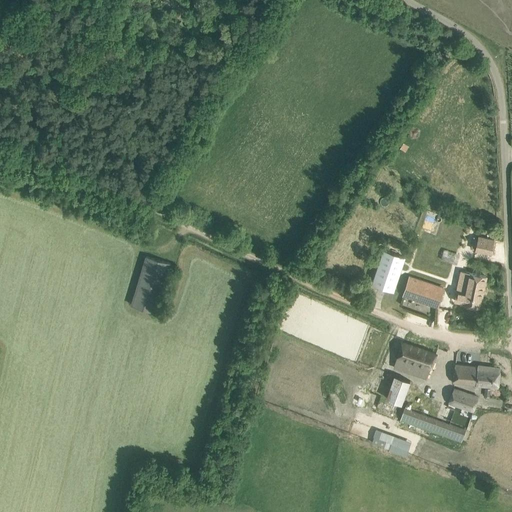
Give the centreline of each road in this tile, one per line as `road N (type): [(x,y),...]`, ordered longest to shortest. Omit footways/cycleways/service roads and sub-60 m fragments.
road 1 (track): [(511,343),(449,337),(387,317),(93,182),(0,152)]
road 2 (unclassified): [(511,306),(496,77),(466,35),(404,0)]
